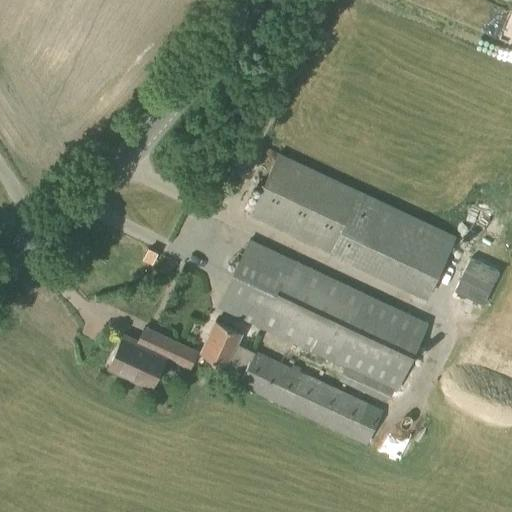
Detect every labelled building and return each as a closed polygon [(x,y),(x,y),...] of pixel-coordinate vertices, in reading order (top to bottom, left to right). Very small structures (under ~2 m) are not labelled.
[(426,299),(456,236),(278,152),(248,215),(330,252),(329,253),(426,299)] [(397,392),(429,323),(367,294),(266,247),(248,238),(216,307),(235,315),(344,367),(338,380),(387,402),(393,390),(397,392)] [(152,263),(157,252),(148,247),(142,258),(152,263)] [(254,352),(236,343),(241,333),(215,321),(200,352),(226,365),(243,373),(238,384),(366,445),(382,409),(254,350),(254,352)] [(198,351),(143,325),(136,342),(123,336),(108,368),(151,388),(165,358),(190,369),(198,351)] [(389,452),(412,459),(419,436),(396,429),(389,452)]
